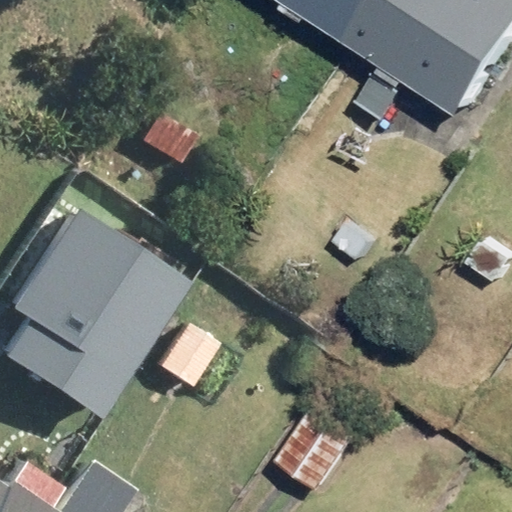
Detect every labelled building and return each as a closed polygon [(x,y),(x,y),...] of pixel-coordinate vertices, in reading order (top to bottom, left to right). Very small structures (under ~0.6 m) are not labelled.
[(511,0),(276,0),(380,69),(354,108),(383,127),(409,88),(457,120),(511,37),(511,0)] [(0,364),(92,421),(181,278),(68,209),(1,317),(16,327),(0,351),(0,364)] [(208,345),(178,325),(150,369),(181,388),(208,345)] [(363,438),(315,404),(276,459),(324,494),(363,438)] [(0,511),(34,511),(50,489),(5,458),(0,465),(0,511)]
